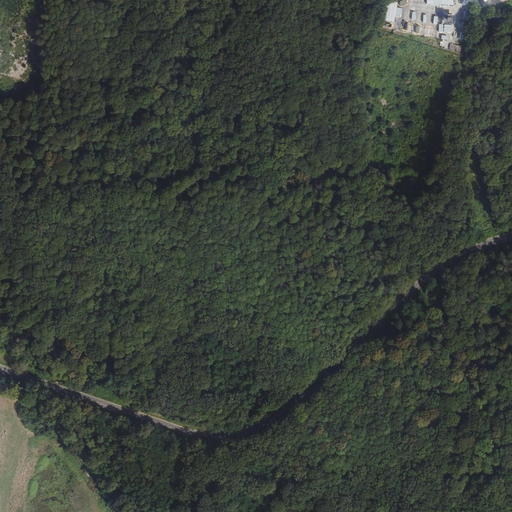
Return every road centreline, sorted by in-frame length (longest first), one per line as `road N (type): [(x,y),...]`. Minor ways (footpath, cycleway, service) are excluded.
road 1 (secondary): [(0,370),(187,434),(256,427),(444,260),(511,234)]
road 2 (track): [(64,179),(91,121),(145,61),(196,61),(209,82),(209,121),(228,147),(227,174),(317,276),(327,312)]
road 3 (track): [(0,158),(40,164),(64,179),(135,264),(163,270),(190,289),(233,274),(370,330)]
road 4 (track): [(370,330),(367,356),(290,433),(283,460),(291,475),(396,511)]
